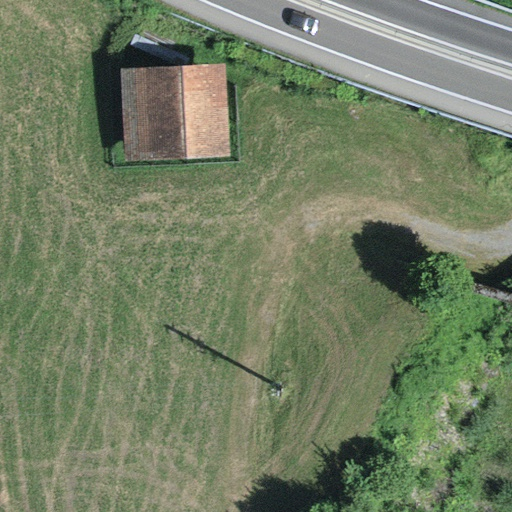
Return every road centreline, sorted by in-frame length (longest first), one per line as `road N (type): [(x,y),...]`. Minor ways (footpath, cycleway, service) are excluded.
road 1 (track): [(511,239),(480,253),(340,210),(315,219),(283,247),(259,338),(233,511)]
road 2 (primary): [(240,0),(511,97)]
road 3 (primary): [(511,50),(363,0)]
